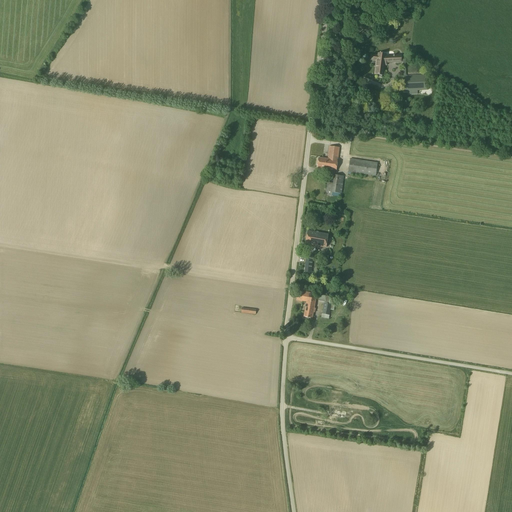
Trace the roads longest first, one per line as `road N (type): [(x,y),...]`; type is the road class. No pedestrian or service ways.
road 1 (unclassified): [(286,338),(326,0)]
road 2 (unclassified): [(511,374),(286,338)]
road 3 (unclassified): [(294,511),(281,396),(286,338)]
